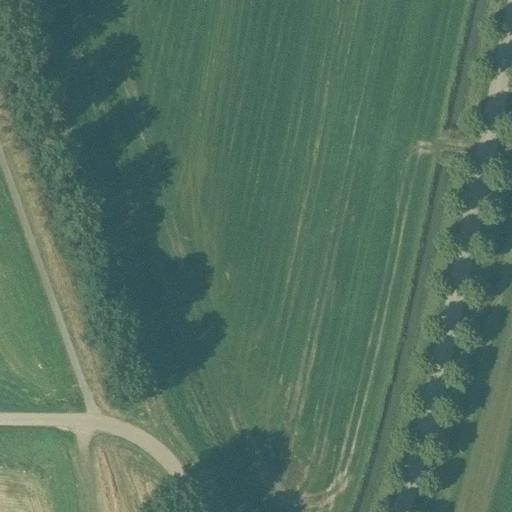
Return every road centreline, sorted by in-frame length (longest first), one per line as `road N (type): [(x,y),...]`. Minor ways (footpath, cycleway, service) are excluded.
road 1 (unclassified): [(399,511),(435,384),(511,26)]
road 2 (unclassified): [(0,420),(122,428),(164,456),(197,511)]
